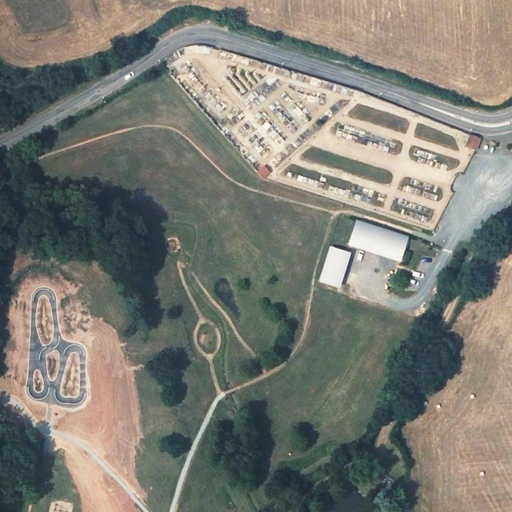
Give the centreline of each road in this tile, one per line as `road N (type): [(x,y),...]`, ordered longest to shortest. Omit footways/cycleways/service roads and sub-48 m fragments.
road 1 (tertiary): [(0,148),(177,40),(202,35),(486,125),(511,120)]
road 2 (track): [(490,216),(375,457)]
